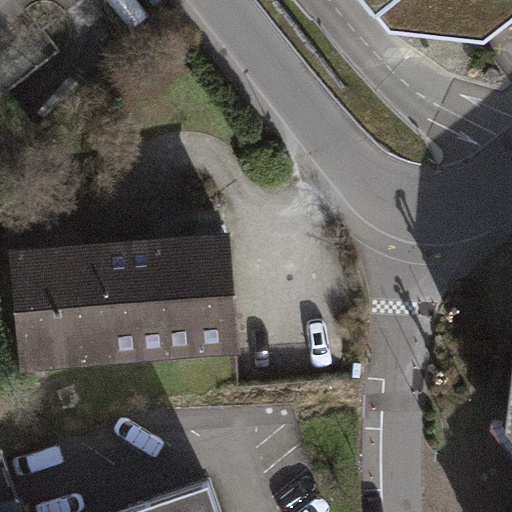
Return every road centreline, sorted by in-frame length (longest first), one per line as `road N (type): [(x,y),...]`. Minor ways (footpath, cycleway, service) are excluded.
road 1 (residential): [(395,511),(413,207)]
road 2 (residential): [(413,207),(382,197),(338,159),(211,0)]
